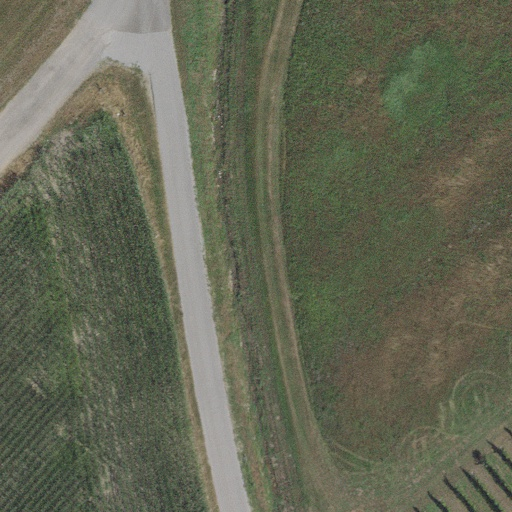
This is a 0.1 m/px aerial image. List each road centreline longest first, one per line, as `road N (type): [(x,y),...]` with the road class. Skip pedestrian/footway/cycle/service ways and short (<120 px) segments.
road 1 (unclassified): [(143,0),(231,511)]
road 2 (track): [(117,0),(0,143)]
